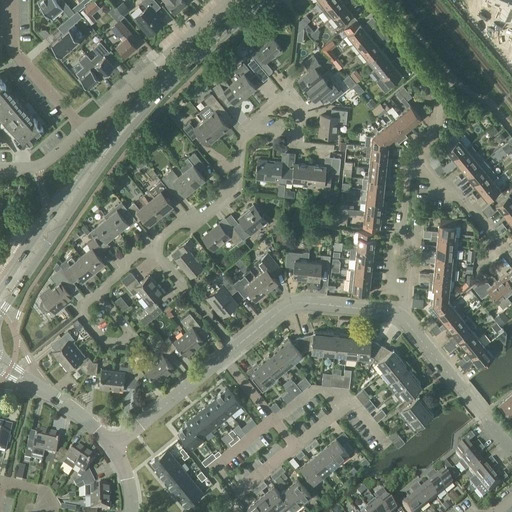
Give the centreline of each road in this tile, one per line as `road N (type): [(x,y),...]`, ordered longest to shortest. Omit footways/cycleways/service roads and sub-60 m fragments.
road 1 (secondary): [(111,142),(260,0)]
road 2 (secondary): [(0,315),(111,142)]
road 3 (residential): [(82,130),(234,0)]
road 4 (residential): [(274,420),(212,464),(238,494),(295,445)]
road 5 (residential): [(413,152),(432,136),(440,89),(364,0)]
road 6 (secondary): [(111,142),(0,291)]
road 7 (residential): [(235,348),(292,303),(401,316)]
road 8 (residential): [(401,316),(413,243),(402,227),(413,152)]
road 9 (residential): [(151,246),(233,193),(247,126)]
road 10 (residential): [(479,268),(497,253),(498,241),(413,152)]
road 11 (residential): [(82,130),(14,53),(13,0)]
road 12 (residential): [(115,448),(223,358)]
road 13 (residential): [(96,293),(132,337),(111,346),(80,314),(84,302)]
road 14 (residential): [(235,348),(151,246)]
road 15 (residential): [(401,316),(482,414)]
